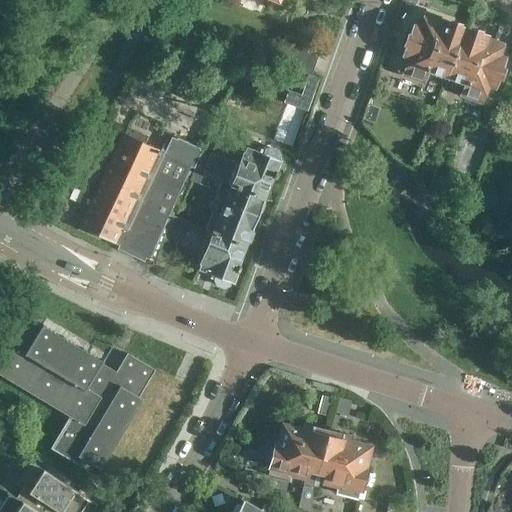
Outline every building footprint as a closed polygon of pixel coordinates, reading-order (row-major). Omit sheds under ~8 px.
[(402,54),(407,55),(403,67),(422,73),(426,62),(447,69),(462,28),(441,20),(440,22),(422,16),(418,28),(412,26),(402,54)] [(462,28),(447,69),(466,75),(461,89),(481,95),(485,82),(494,85),(503,58),(495,56),(499,45),(481,39),(483,35),(462,28)] [(276,61),(310,74),(319,47),(285,35),(276,61)] [(318,77),(317,76),(310,74),(308,73),(300,93),(310,96),(311,97),(318,77)] [(481,130),(491,133),(495,120),(494,120),(500,100),(491,97),(481,130)] [(128,125),(80,226),(116,243),(116,247),(120,245),(121,249),(125,248),(126,252),(130,250),(132,254),(143,259),(144,256),(152,260),(162,238),(172,215),(193,168),(198,158),(201,151),(198,150),(199,148),(177,138),(176,139),(166,135),(158,151),(144,145),(149,135),(128,125)] [(193,168),(214,176),(221,179),(265,196),(272,175),(274,176),(281,159),(278,158),(279,155),(277,149),(270,146),(265,149),(263,152),(245,145),(239,162),(235,160),(231,170),(218,165),(218,166),(198,158),(193,168)] [(202,173),(193,170),(189,180),(198,184),(202,173)] [(223,202),(212,230),(246,243),(257,213),(261,210),(264,204),(263,200),(265,196),(221,179),(213,198),(223,202)] [(175,244),(186,220),(173,215),(162,239),(175,244)] [(238,263),(246,243),(212,230),(202,255),(198,267),(215,275),(213,278),(216,284),(224,287),(229,284),(230,281),(233,282),(240,264),(238,263)] [(26,317),(0,359),(0,373),(69,415),(50,447),(79,465),(83,459),(100,469),(143,399),(139,396),(155,369),(127,353),(116,371),(101,362),(103,360),(42,323),(41,325),(26,317)] [(334,397),(321,394),(317,411),(329,414),(334,397)] [(351,399),(338,396),(334,411),(347,415),(351,399)] [(291,473),(305,476),(298,508),(311,511),(313,485),(316,473),(327,429),(312,425),(310,430),(281,423),(277,443),(276,442),(274,447),(270,447),(267,462),(270,463),(269,465),(271,465),(268,475),(289,480),(291,473)] [(327,429),(316,473),(313,485),(317,486),(320,474),(324,474),(323,481),(338,485),(336,492),(357,498),(360,489),(361,489),(362,484),(366,485),(369,479),(370,478),(365,472),(367,466),(365,466),(370,445),(342,438),(343,433),(327,429)] [(22,487),(16,497),(39,511),(71,511),(83,495),(31,461),(16,484),(22,487)] [(0,511),(39,511),(16,497),(10,493),(0,509),(0,511)] [(261,511),(242,500),(235,511),(261,511)]
